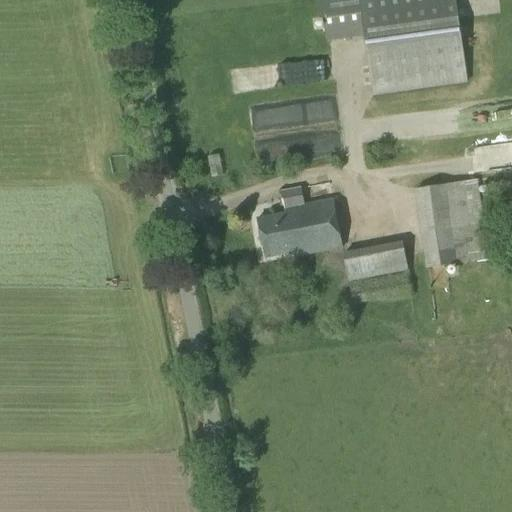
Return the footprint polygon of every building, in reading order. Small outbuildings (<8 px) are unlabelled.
[(465,83),(452,0),(326,0),(318,1),(325,44),(363,38),(372,97),(465,83)] [(257,131),(328,128),(327,107),(256,111),(257,131)] [(278,143),(261,147),(265,162),(282,158),(278,143)] [(223,176),(219,155),(208,157),(212,178),(223,176)] [(426,270),(488,261),(477,182),(415,191),(426,270)] [(303,205),(300,188),(282,192),(286,214),(257,220),(265,259),(296,253),(297,258),(343,249),(333,199),(303,205)] [(348,283),(408,272),(402,242),(342,253),(348,283)] [(353,306),(412,295),(408,274),(349,285),(353,306)]
